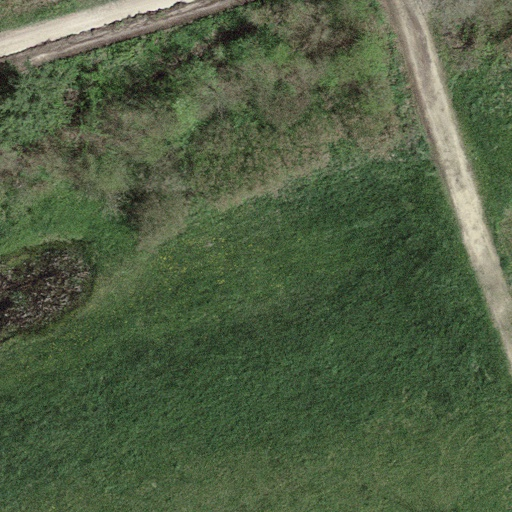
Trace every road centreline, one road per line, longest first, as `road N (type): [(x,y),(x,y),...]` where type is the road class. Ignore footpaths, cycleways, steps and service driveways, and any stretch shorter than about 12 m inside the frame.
road 1 (track): [(412,0),(438,125),(511,299)]
road 2 (track): [(162,0),(0,48)]
